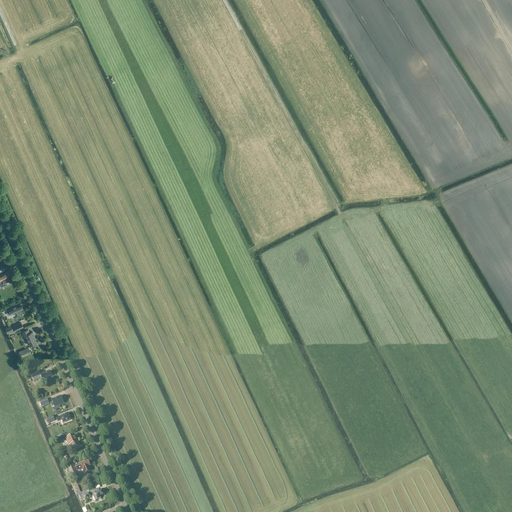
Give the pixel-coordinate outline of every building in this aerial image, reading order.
[(0,284),(1,286),(7,283),(6,282),(9,281),(7,278),(9,277),(7,272),(0,274),(0,284)] [(21,310),(23,309),(21,304),(9,309),(11,314),(15,312),(17,315),(23,313),(21,310)] [(21,323),(13,326),(15,331),(23,328),(21,323)] [(29,345),(36,342),(34,337),(34,336),(33,332),(30,333),(28,329),(22,332),(23,336),(25,335),(29,345)] [(20,352),(22,357),(31,354),(29,349),(20,352)] [(48,378),(52,376),(50,372),(46,373),(41,375),(39,371),(31,375),(34,382),(39,380),(38,380),(41,378),(42,381),(48,378)] [(59,405),(64,403),(61,397),(51,401),(52,402),(50,403),(51,407),(54,406),(54,407),(56,406),(57,409),(60,408),(59,405)] [(49,405),(46,399),(39,402),(41,408),(49,405)] [(63,423),(71,420),(68,414),(61,417),(56,419),(58,422),(62,420),(63,423)] [(72,449),(80,446),(78,442),(77,442),(74,436),(70,438),(68,435),(58,439),(60,443),(66,440),(69,446),(70,445),(72,449)] [(88,461),(81,464),(81,465),(75,467),(77,471),(82,469),(85,474),(90,472),(88,468),(90,467),(90,466),(90,465),(90,464),(89,463),(88,461)] [(91,498),(90,498),(93,497),(95,501),(97,500),(101,498),(100,497),(103,495),(101,490),(97,492),(96,490),(94,491),(94,492),(90,493),(88,490),(79,494),(81,499),(84,498),(85,500),(91,498)]
